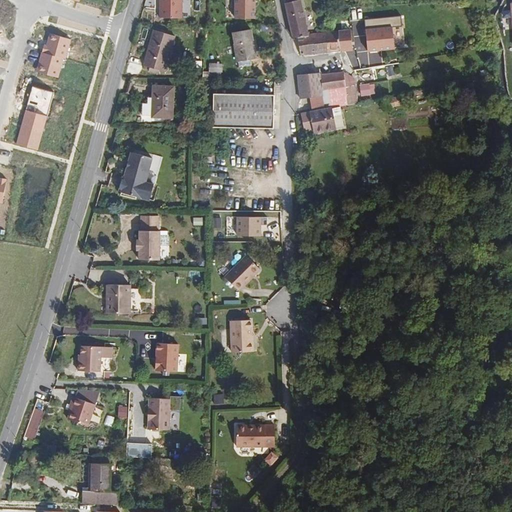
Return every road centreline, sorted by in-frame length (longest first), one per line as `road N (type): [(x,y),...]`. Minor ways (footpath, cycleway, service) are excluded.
road 1 (residential): [(252,511),(302,455),(283,42),(273,0)]
road 2 (secondary): [(129,30),(0,457)]
